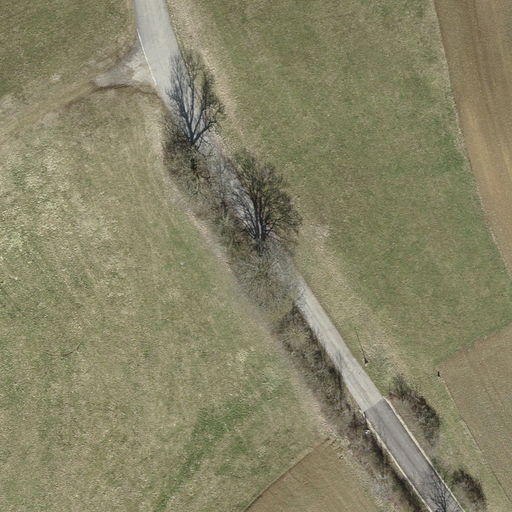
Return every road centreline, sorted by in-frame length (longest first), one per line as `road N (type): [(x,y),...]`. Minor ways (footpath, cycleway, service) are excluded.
road 1 (track): [(448,511),(203,139),(162,50),(154,0)]
road 2 (track): [(162,50),(0,128)]
